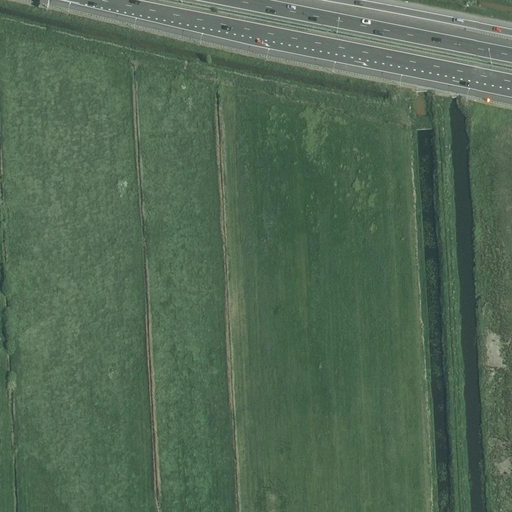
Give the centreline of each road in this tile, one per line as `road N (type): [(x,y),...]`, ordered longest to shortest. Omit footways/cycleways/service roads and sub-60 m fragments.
road 1 (motorway): [(95,0),(511,83)]
road 2 (motorway): [(511,55),(229,0)]
road 3 (motorway): [(511,33),(337,0)]
